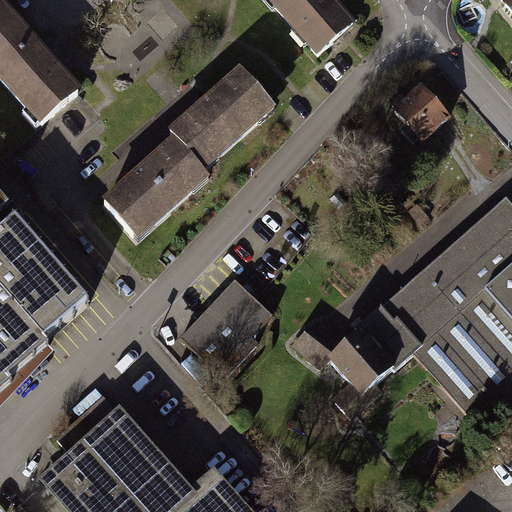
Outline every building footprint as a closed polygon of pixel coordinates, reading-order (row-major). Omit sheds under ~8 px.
[(334,0),(264,0),(317,59),(356,25),(334,0)] [(511,0),(495,0),(511,19),(511,0)] [(0,7),(0,46),(19,30),(0,7)] [(19,30),(0,46),(0,78),(42,126),(77,95),(19,30)] [(172,140),(204,176),(276,112),(239,71),(167,135),(172,140)] [(452,121),(422,86),(393,112),(423,146),(452,121)] [(210,182),(204,176),(172,140),(100,205),(137,246),(210,182)] [(511,410),(511,275),(508,271),(511,267),(511,210),(506,203),(327,359),(362,399),(414,354),(485,434),(511,410)] [(0,398),(12,388),(9,383),(48,349),(43,343),(87,304),(15,222),(2,233),(0,231),(0,398)] [(269,321),(231,285),(178,340),(217,376),(269,321)] [(68,511),(245,511),(211,474),(191,491),(118,411),(40,481),(68,511)]
